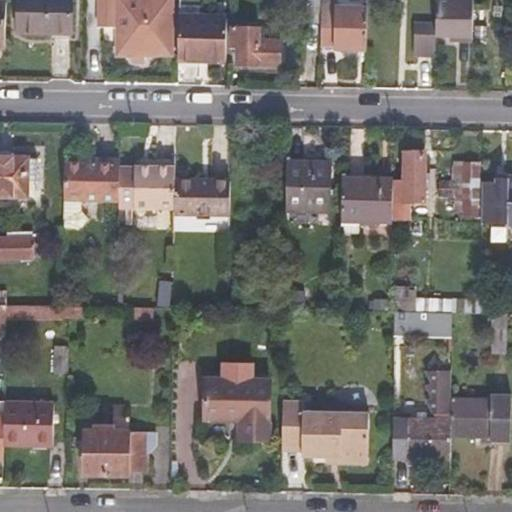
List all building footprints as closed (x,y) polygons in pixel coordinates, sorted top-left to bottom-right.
[(20,0),(20,46),(71,48),(71,0),(20,0)] [(111,0),(110,53),(115,53),(115,56),(126,56),(139,57),(144,57),(145,53),(151,53),(151,45),(173,45),(173,21),(148,20),(148,26),(141,26),(141,0),(111,0)] [(311,0),(310,25),(323,25),(324,8),(323,0),(311,0)] [(439,0),(440,24),(440,32),(459,33),(459,39),(475,39),(475,0),(439,0)] [(323,25),(324,49),(369,50),(370,9),(324,8),(323,25)] [(181,17),(180,61),(228,62),(229,18),(181,17)] [(418,24),(417,54),(439,55),(440,32),(440,24),(418,24)] [(246,27),(245,47),(252,48),(251,64),(294,64),(294,40),(273,40),(273,27),(246,27)] [(126,56),(126,65),(139,65),(139,57),(126,56)] [(407,150),(406,181),(405,201),(411,201),(426,202),(428,151),(407,150)] [(0,156),(0,195),(28,196),(29,180),(29,157),(0,156)] [(29,157),(29,180),(40,181),(42,157),(29,157)] [(69,162),(66,226),(89,227),(93,221),(82,211),(83,200),(121,202),(122,168),(123,161),(101,160),(101,164),(86,163),(69,162)] [(288,162),(287,211),(328,211),(330,164),(288,162)] [(179,182),(179,168),(139,167),(139,169),(122,168),(121,202),(121,210),(178,211),(179,182)] [(466,167),(466,214),(479,214),(480,167),(466,167)] [(484,182),(483,223),(510,224),(511,226),(511,178),(511,179),(500,179),(499,184),(484,182)] [(345,179),(344,222),(362,222),(361,234),(375,234),(376,222),(395,222),(395,218),(396,181),(345,179)] [(396,181),(395,218),(410,218),(411,201),(405,201),(406,181),(396,181)] [(179,182),(178,211),(178,215),(232,217),(233,183),(179,182)] [(450,185),(450,196),(460,196),(461,184),(450,185)] [(0,240),(0,253),(44,254),(44,241),(35,242),(35,234),(15,234),(14,241),(0,240)] [(399,283),(397,311),(417,311),(418,299),(418,284),(399,283)] [(239,284),(239,298),(281,298),(282,284),(239,284)] [(418,299),(417,311),(453,312),(467,312),(481,313),(482,301),(418,299)] [(482,301),(481,313),(492,313),(504,313),(505,302),(482,301)] [(0,304),(0,317),(11,317),(11,315),(11,304),(0,304)] [(11,304),(11,315),(55,315),(72,317),(72,306),(11,304)] [(72,306),(72,317),(86,318),(86,306),(72,306)] [(137,307),(136,318),(156,318),(156,307),(137,307)] [(396,311),(395,334),(452,335),(453,312),(417,311),(397,311),(396,311)] [(498,324),(498,331),(493,330),(492,354),(505,354),(507,313),(504,313),(492,313),(492,323),(498,324)] [(58,346),(57,372),(71,373),(71,346),(58,346)] [(450,403),(451,372),(426,371),(431,384),(425,385),(431,398),(425,399),(431,414),(447,414),(447,422),(395,420),(395,457),(411,458),(432,458),(449,458),(450,438),(450,422),(451,410),(450,403)] [(207,381),(207,420),(243,421),(243,440),(270,440),(270,380),(207,381)] [(450,422),(450,438),(490,439),(490,443),(505,444),(506,430),(506,397),(491,397),(491,403),(450,403),(451,410),(450,422)] [(284,400),(284,450),(288,450),(288,448),(302,448),(302,451),(303,454),(326,455),(339,456),(345,462),(359,463),(365,456),(369,455),(369,412),(303,408),(303,401),(284,400)] [(8,403),(7,446),(57,446),(57,402),(8,401),(8,403)] [(0,457),(7,457),(7,446),(8,403),(0,403),(0,457)] [(92,432),(91,477),(134,478),(135,473),(154,472),(154,454),(164,445),(164,434),(137,434),(137,431),(122,431),(121,428),(101,427),(100,432),(92,432)]
